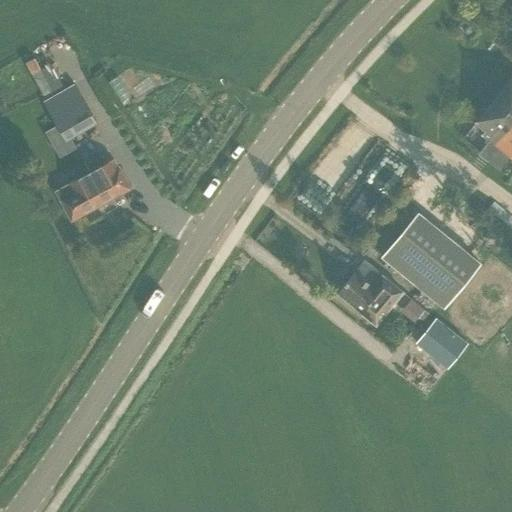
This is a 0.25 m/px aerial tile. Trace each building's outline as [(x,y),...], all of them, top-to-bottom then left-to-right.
[(511,79),(476,124),(486,131),(483,135),(511,158),(511,79)] [(48,105),(68,141),(97,125),(77,89),(48,105)] [(73,221),(132,189),(115,159),(69,184),(74,193),(61,200),(73,221)] [(482,261),(420,210),(383,256),(445,307),(482,261)] [(404,293),(384,276),(375,287),(356,272),(338,294),(363,314),(377,326),(404,293)] [(402,313),(416,324),(426,312),(412,301),(402,313)] [(417,343),(448,368),(468,344),(437,319),(417,343)]
